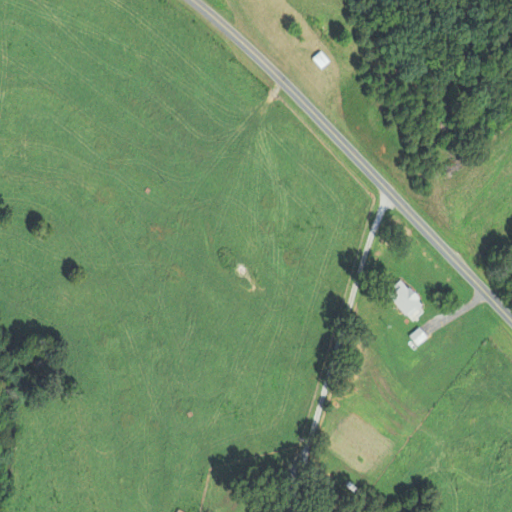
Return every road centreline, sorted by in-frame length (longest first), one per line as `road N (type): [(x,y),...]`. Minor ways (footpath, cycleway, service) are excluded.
road 1 (residential): [(511,319),(295,93),(193,0)]
road 2 (residential): [(388,191),(318,405),(274,440)]
